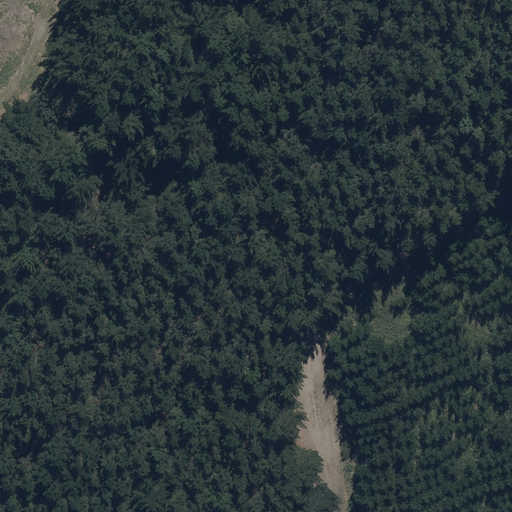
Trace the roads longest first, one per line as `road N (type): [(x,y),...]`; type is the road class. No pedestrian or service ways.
road 1 (track): [(511,203),(297,301)]
road 2 (unknown): [(52,0),(26,75),(0,107)]
